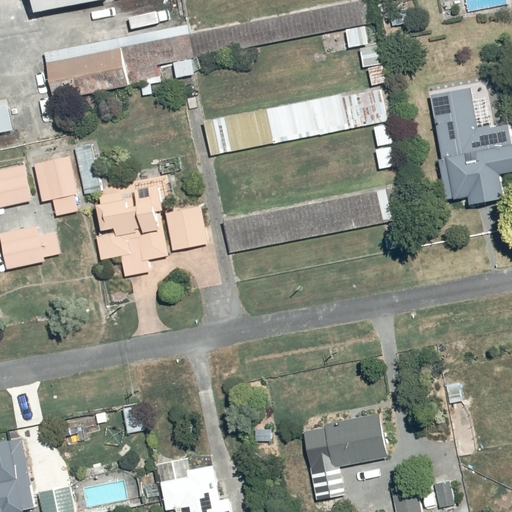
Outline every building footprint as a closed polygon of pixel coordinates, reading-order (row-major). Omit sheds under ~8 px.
[(28,0),(30,12),(90,0),(28,0)] [(511,0),(438,0),(443,27),(511,13),(511,0)] [(406,3),(389,6),(393,27),(410,24),(406,3)] [(158,68),(347,29),(342,7),(193,34),(191,25),(45,54),(54,105),(160,82),(158,68)] [(368,43),(358,45),(362,67),(368,66),(372,82),(386,79),(378,39),(368,41),(368,43)] [(426,93),(446,200),(468,196),(470,207),(504,200),(500,176),(511,174),(511,139),(510,124),(478,129),(471,86),(426,93)] [(363,91),(205,122),(213,158),(370,126),(363,91)] [(0,136),(16,133),(11,104),(0,106),(0,136)] [(98,137),(75,142),(86,191),(109,185),(98,137)] [(71,157),(33,165),(41,203),(52,201),(56,216),(82,211),(71,157)] [(0,208),(33,202),(25,165),(0,170),(0,208)] [(120,258),(125,279),(152,273),(149,261),(207,250),(199,206),(166,213),(159,179),(100,191),(102,205),(95,206),(101,237),(97,236),(101,261),(120,258)] [(382,191),(224,224),(228,256),(388,224),(382,191)] [(0,234),(0,241),(6,270),(62,258),(57,234),(40,238),(37,227),(0,234)] [(139,403),(121,408),(127,431),(146,426),(139,403)] [(310,474),(388,459),(380,415),(304,430),(310,474)] [(86,424),(54,430),(57,444),(88,438),(86,424)] [(23,511),(9,442),(0,443),(0,511),(23,511)] [(121,460),(84,468),(88,485),(125,477),(121,460)] [(220,499),(212,466),(158,478),(166,511),(179,508),(179,511),(230,511),(227,498),(220,499)] [(457,503),(453,476),(435,479),(439,506),(457,503)] [(424,511),(419,481),(396,486),(400,511),(424,511)] [(76,511),(70,484),(41,491),(45,511),(76,511)]
